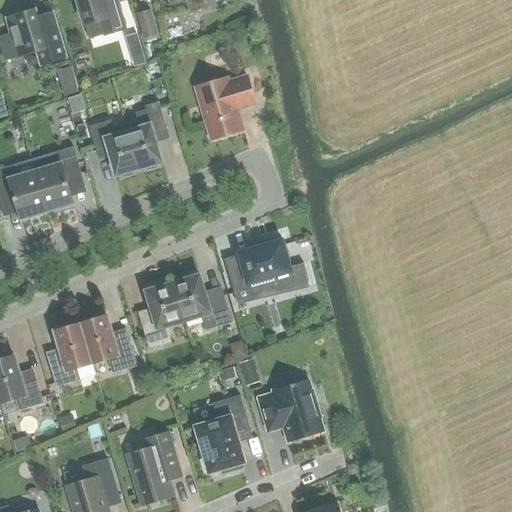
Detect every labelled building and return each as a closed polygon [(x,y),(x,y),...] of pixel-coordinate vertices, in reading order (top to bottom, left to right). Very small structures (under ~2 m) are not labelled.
[(104,6),(102,0),(76,0),(89,40),(124,29),(116,2),(104,6)] [(17,16),(6,19),(11,34),(0,37),(0,47),(4,61),(36,52),(40,65),(66,58),(52,14),(37,18),(34,6),(16,12),(17,16)] [(150,9),(135,14),(143,39),(158,34),(150,9)] [(228,82),(227,79),(195,88),(211,140),(242,131),(236,110),(251,105),(243,78),(228,82)] [(76,85),(63,89),(65,96),(79,93),(76,85)] [(139,128),(127,132),(138,170),(143,169),(147,171),(155,168),(157,164),(162,163),(153,133),(166,129),(158,102),(144,107),(145,110),(135,113),(139,128)] [(113,128),(111,121),(88,127),(95,150),(107,147),(116,177),(119,176),(123,178),(132,175),(134,171),(138,170),(127,132),(125,124),(113,128)] [(73,148),(31,160),(47,212),(73,204),(66,181),(81,177),(73,148)] [(31,160),(0,169),(0,200),(14,197),(20,219),(47,212),(31,160)] [(240,261),(225,265),(237,305),(253,300),(250,289),(249,284),(272,277),(277,293),(307,284),(303,263),(289,267),(287,261),(289,261),(286,249),(284,250),(280,236),(261,242),(262,246),(238,253),(240,261)] [(195,272),(181,277),(183,280),(172,284),(184,322),(201,317),(205,331),(231,323),(221,287),(220,288),(222,295),(206,300),(199,275),(197,276),(195,272)] [(166,327),(184,322),(172,284),(162,287),(160,283),(146,287),(148,291),(145,292),(153,316),(139,320),(148,350),(171,343),(166,327)] [(80,324),(92,364),(108,359),(112,373),(135,366),(125,330),(111,334),(106,316),(80,324)] [(92,364),(80,324),(54,332),(61,355),(47,359),(56,387),(79,380),(76,369),(92,364)] [(14,356),(0,360),(0,403),(16,399),(19,411),(42,404),(34,375),(20,379),(14,356)] [(240,365),(247,387),(258,383),(251,361),(240,365)] [(236,380),(233,368),(222,371),(225,383),(236,380)] [(143,371),(131,374),(135,385),(147,381),(143,371)] [(164,374),(152,378),(155,387),(167,384),(164,374)] [(274,395),(259,399),(267,426),(278,423),(283,426),(288,442),(322,432),(318,419),(319,417),(312,393),(310,391),(307,381),(273,391),(274,395)] [(222,468),(223,472),(239,467),(238,463),(242,462),(235,435),(250,431),(239,396),(213,404),(218,422),(196,428),(209,472),(222,468)] [(69,416),(59,419),(62,431),(72,428),(69,416)] [(90,441),(102,438),(98,427),(87,430),(90,441)] [(147,450),(127,456),(141,506),(173,496),(169,480),(182,476),(169,433),(144,440),(147,450)] [(25,442),(13,446),(16,454),(27,451),(25,442)] [(86,481),(66,487),(73,511),(108,511),(107,506),(108,503),(108,501),(117,498),(119,504),(120,503),(107,460),(82,467),(86,481)] [(328,505),(328,503),(316,506),(316,509),(305,511),(337,511),(335,503),(328,505)]
